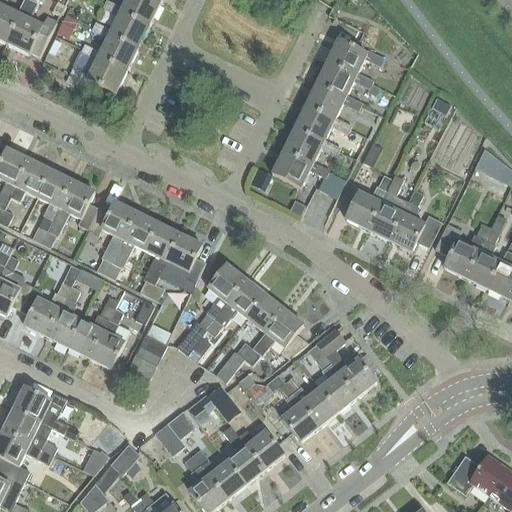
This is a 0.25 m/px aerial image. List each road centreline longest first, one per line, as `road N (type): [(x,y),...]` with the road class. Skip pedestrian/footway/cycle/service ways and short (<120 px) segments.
road 1 (residential): [(457,388),(441,360),(384,306),(301,243),(225,204)]
road 2 (residential): [(0,358),(139,426)]
road 3 (residential): [(121,154),(0,94)]
road 4 (tertiary): [(457,388),(407,422),(365,475)]
road 5 (tertiary): [(365,475),(466,404)]
